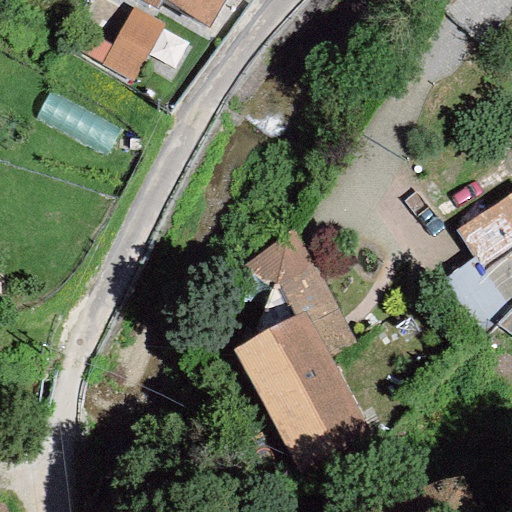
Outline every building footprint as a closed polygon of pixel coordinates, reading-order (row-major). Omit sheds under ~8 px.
[(220,2),(221,0),(137,0),(155,10),(160,2),(206,28),(220,2)] [(133,83),(163,30),(133,14),(103,66),(133,83)] [(511,193),(458,230),(499,289),(511,280),(511,193)] [(299,329),(317,362),(354,343),(292,232),(242,261),(258,333),(266,347),(299,329)] [(300,467),(358,436),(317,362),(299,329),(266,347),(241,360),(300,467)]
